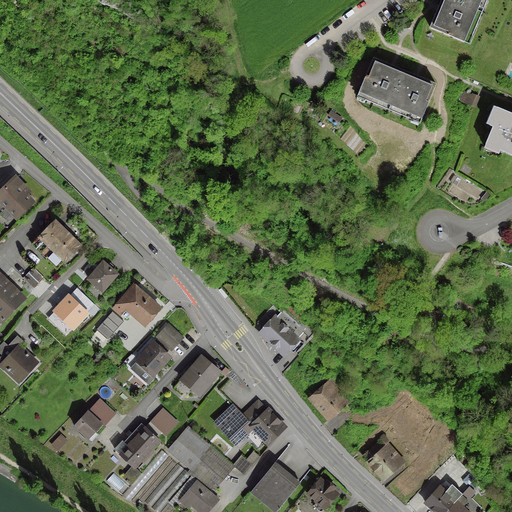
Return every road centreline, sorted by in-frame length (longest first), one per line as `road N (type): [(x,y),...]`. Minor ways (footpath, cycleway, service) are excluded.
road 1 (secondary): [(195,288),(328,452),(390,511)]
road 2 (secondary): [(0,93),(195,288)]
road 3 (residential): [(195,288),(170,293),(0,141)]
